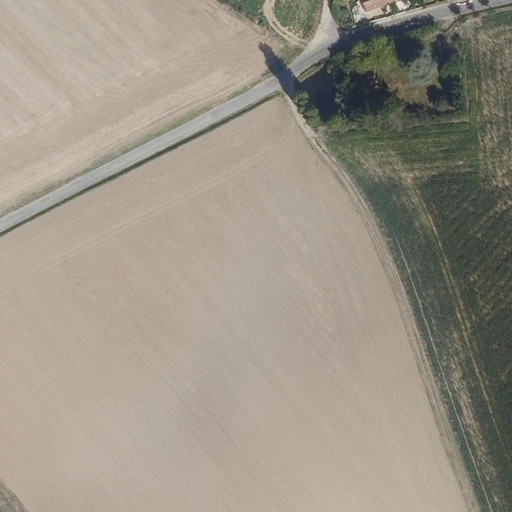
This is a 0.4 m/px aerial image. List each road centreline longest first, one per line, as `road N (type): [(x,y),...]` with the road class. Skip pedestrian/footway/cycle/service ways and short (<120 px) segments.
road 1 (track): [(474,511),(378,234),(281,80)]
road 2 (unclassified): [(0,228),(318,55)]
road 3 (unclassified): [(502,0),(318,55)]
